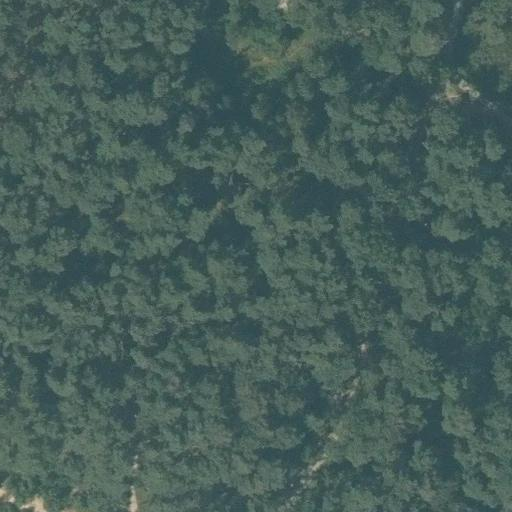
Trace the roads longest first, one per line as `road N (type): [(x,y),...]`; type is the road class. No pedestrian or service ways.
road 1 (track): [(264,511),(317,413),(413,94)]
road 2 (track): [(205,0),(413,94)]
